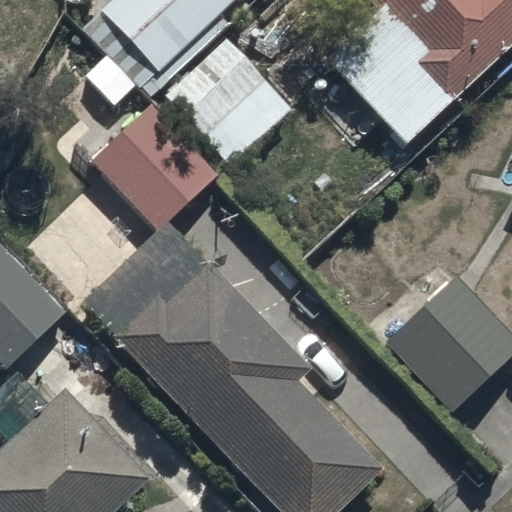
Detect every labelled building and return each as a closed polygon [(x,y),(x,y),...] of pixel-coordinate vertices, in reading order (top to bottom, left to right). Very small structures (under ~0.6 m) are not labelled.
[(233,0),(104,0),(79,22),(107,53),(84,74),(113,106),(137,84),(151,101),(161,93),(227,168),(290,113),(217,29),(229,19),(221,11),(233,0)] [(404,140),(450,98),(511,39),(511,0),(376,0),(321,52),(404,140)] [(146,107),(95,157),(161,227),(166,222),(213,175),(146,107)] [(161,227),(79,306),(184,413),(280,511),(336,511),(379,470),(297,385),(311,370),(166,222),(161,227)] [(62,312),(0,247),(0,361),(5,367),(62,312)] [(511,340),(452,273),(379,338),(446,412),(511,353),(511,340)] [(64,385),(0,443),(0,511),(115,511),(151,479),(64,385)]
